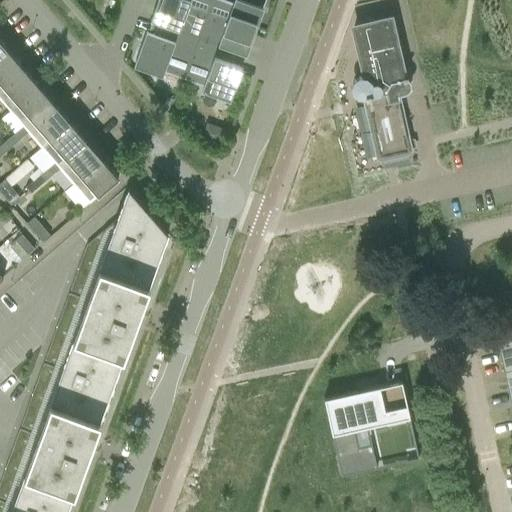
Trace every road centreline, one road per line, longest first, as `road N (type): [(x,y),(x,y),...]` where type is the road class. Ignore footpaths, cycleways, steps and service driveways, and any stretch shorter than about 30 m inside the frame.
road 1 (residential): [(499,511),(447,274),(462,238),(511,225)]
road 2 (tertiary): [(117,511),(228,206)]
road 3 (tertiary): [(228,206),(307,0)]
road 4 (residential): [(0,292),(156,156)]
road 5 (residential): [(103,95),(21,0)]
